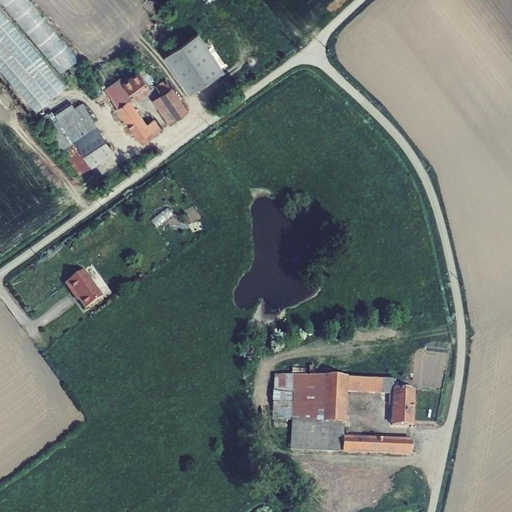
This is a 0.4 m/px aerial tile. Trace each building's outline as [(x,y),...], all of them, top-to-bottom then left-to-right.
[(78,58),(27,0),(0,0),(0,2),(60,73),(78,58)] [(67,85),(0,6),(0,70),(35,111),(67,85)] [(226,69),(200,31),(166,54),(191,93),(226,69)] [(145,67),(141,71),(147,79),(151,76),(145,67)] [(121,77),(105,89),(117,106),(116,107),(143,142),(162,129),(155,118),(148,123),(130,99),(134,96),(136,99),(152,86),(147,79),(141,71),(139,69),(123,80),(121,77)] [(166,79),(155,86),(161,93),(153,100),(168,124),(189,110),(173,85),(172,87),(166,79)] [(46,125),(61,149),(79,174),(116,150),(82,102),(74,107),(58,118),(57,118),(46,125)] [(56,114),(58,118),(74,107),(71,103),(56,114)] [(41,117),(46,125),(57,118),(52,111),(49,113),(48,112),(41,117)] [(173,217),(167,209),(151,221),(157,229),(173,217)] [(84,270),(65,283),(73,295),(74,294),(79,300),(85,309),(103,296),(84,270)] [(322,423),(324,376),(305,376),(291,375),(274,375),(271,421),(273,421),(286,422),(291,422),(291,421),(322,423)] [(347,393),(348,378),(348,377),(324,376),(322,423),(344,424),(345,424),(347,393)] [(393,389),(394,389),(395,380),(348,378),(347,393),(389,395),(389,394),(392,394),(393,389)] [(394,389),(393,389),(392,394),(392,406),(391,426),(413,427),(414,390),(394,389)] [(322,423),(291,421),(291,422),(291,450),(342,452),(343,437),(344,424),(322,423)] [(412,440),(343,437),(342,452),(342,453),(412,456),(412,440)]
